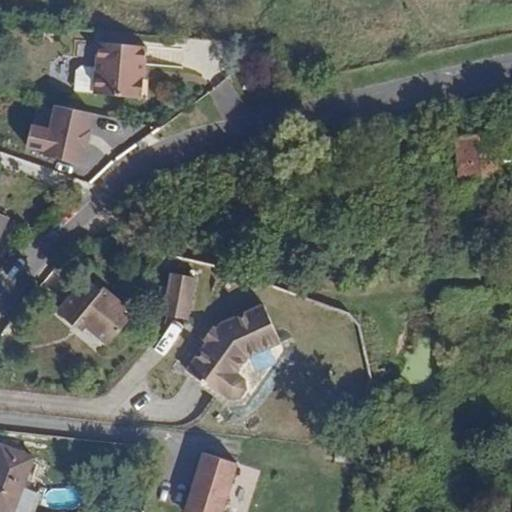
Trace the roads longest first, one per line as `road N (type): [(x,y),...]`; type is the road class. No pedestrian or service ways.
road 1 (residential): [(511,66),(157,154),(87,208),(0,302)]
road 2 (track): [(511,279),(436,278),(362,294),(126,230),(87,208)]
